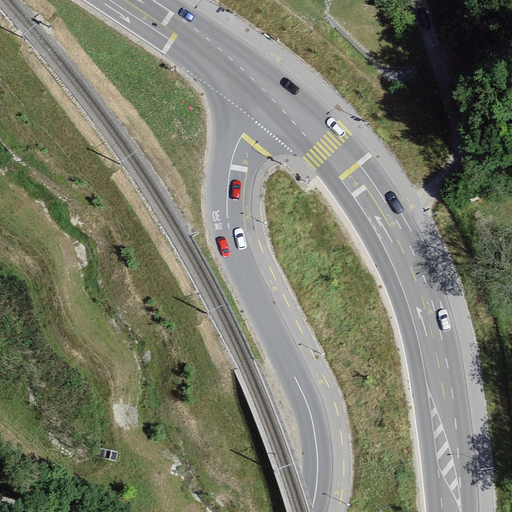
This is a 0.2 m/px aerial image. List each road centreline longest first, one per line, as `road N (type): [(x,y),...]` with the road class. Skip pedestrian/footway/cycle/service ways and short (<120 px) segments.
road 1 (primary): [(267,92),(351,170),(410,265),(445,402),(454,511)]
road 2 (tertiary): [(312,511),(317,479),(305,399),(229,230),(229,170),(267,92)]
road 3 (primary): [(138,0),(267,92)]
